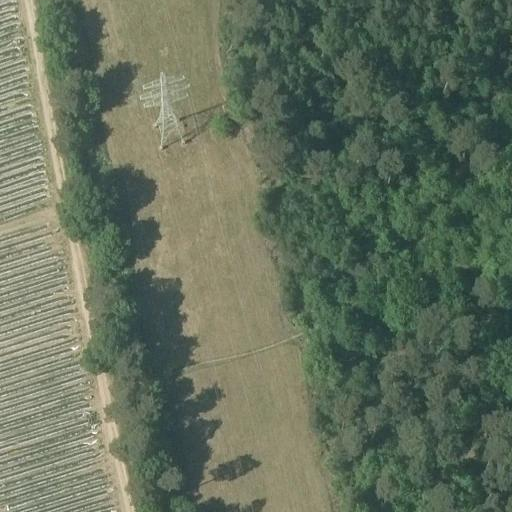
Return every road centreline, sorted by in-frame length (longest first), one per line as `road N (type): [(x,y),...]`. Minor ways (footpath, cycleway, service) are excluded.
road 1 (track): [(113,408),(172,369),(281,344),(418,279),(511,251)]
road 2 (track): [(27,0),(113,408)]
